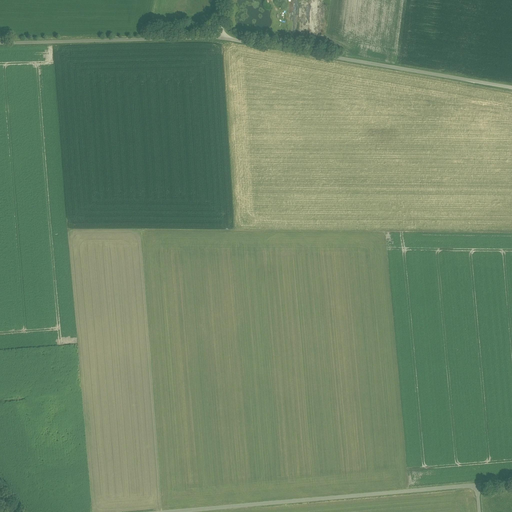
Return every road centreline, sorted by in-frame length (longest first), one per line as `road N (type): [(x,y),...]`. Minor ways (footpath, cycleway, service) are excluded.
road 1 (unclassified): [(166,511),(477,485)]
road 2 (unclassified): [(511,87),(221,38)]
road 3 (unclassified): [(0,42),(221,38)]
